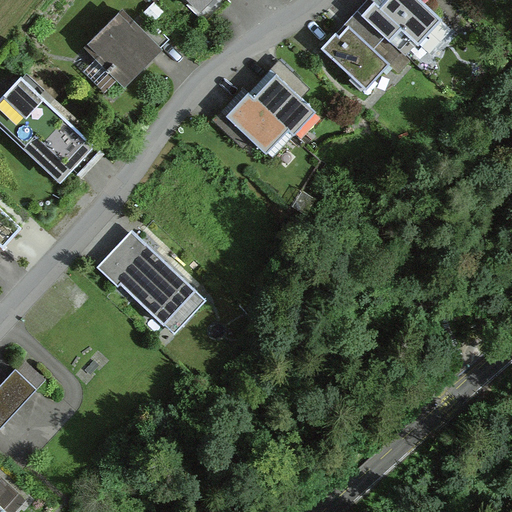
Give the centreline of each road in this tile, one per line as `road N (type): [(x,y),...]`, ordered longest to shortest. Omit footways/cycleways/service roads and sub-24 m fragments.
road 1 (residential): [(317,0),(225,58),(179,103),(89,223),(0,320)]
road 2 (residential): [(511,342),(321,511)]
